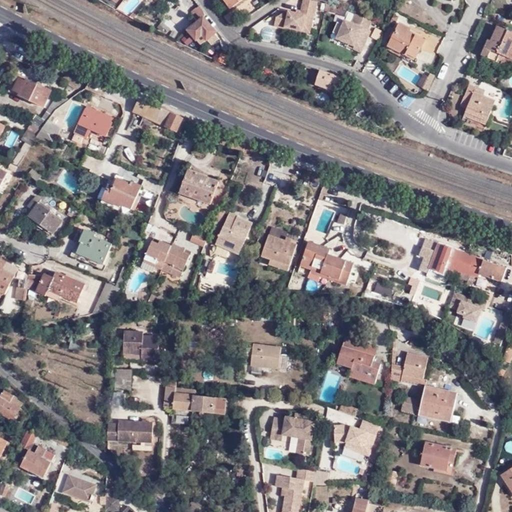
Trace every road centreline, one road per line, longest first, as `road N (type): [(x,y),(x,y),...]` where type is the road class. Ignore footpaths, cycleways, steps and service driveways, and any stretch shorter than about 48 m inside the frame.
road 1 (primary): [(11,19),(265,137),(511,230)]
road 2 (unclassified): [(202,0),(245,47),(347,74),(419,131)]
road 3 (residential): [(480,0),(419,131)]
road 4 (unknown): [(204,110),(161,234)]
road 5 (unknown): [(363,174),(356,248),(408,269)]
